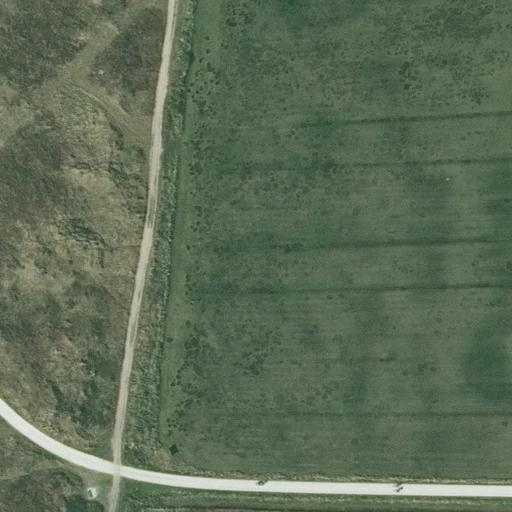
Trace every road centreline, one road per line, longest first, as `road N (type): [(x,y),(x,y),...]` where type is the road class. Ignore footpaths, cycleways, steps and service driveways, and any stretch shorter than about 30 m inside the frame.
road 1 (unknown): [(115,469),(171,0)]
road 2 (track): [(139,0),(0,132)]
road 3 (track): [(48,87),(90,92),(155,141)]
